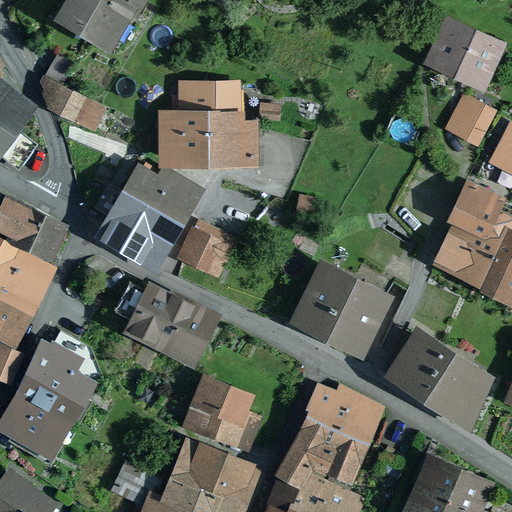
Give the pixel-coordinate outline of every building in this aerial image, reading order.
[(123,8),(130,12),(137,0),(65,0),(62,6),(106,33),(123,8)] [(448,21),(432,55),(484,80),(500,46),(448,21)] [(72,116),(94,126),(104,107),(82,95),(81,97),(51,82),(52,80),(45,76),(41,83),(51,105),(72,116)] [(28,138),(12,126),(29,103),(0,81),(0,151),(12,160),(28,138)] [(233,83),(209,83),(209,87),(209,101),(209,158),(251,157),(252,136),(232,136),(233,83)] [(165,115),(165,158),(209,158),(209,101),(209,87),(184,87),(185,115),(165,115)] [(464,98),(450,125),(477,139),(491,112),(464,98)] [(264,105),(262,116),(278,118),(279,106),(264,105)] [(511,126),(511,127),(495,158),(511,167),(511,126)] [(141,167),(127,191),(177,219),(196,186),(169,170),(165,169),(161,176),(155,172),(153,174),(141,167)] [(105,225),(110,228),(105,236),(150,264),(177,219),(127,191),(110,183),(97,205),(111,214),(105,225)] [(503,201),(470,186),(455,219),(487,236),(496,217),(503,201)] [(9,198),(0,217),(0,229),(48,252),(62,224),(9,198)] [(482,281),(508,227),(511,228),(511,220),(510,224),(496,217),(487,236),(455,219),(450,228),(452,229),(437,259),(482,281)] [(511,228),(508,227),(482,281),(511,294),(511,228)] [(211,268),(217,255),(225,258),(231,246),(197,228),(184,253),(211,268)] [(0,289),(33,306),(51,270),(0,243),(0,289)] [(323,268),(300,316),(360,346),(384,298),(323,268)] [(137,327),(191,353),(209,315),(172,297),(170,302),(131,282),(117,309),(140,320),(137,327)] [(0,334),(14,341),(33,306),(0,289),(0,334)] [(53,349),(42,343),(20,390),(78,422),(91,400),(86,397),(100,374),(89,348),(63,333),(53,349)] [(418,335),(395,370),(468,417),(487,375),(461,358),(459,361),(418,335)] [(0,365),(11,371),(19,353),(0,343),(0,365)] [(247,399),(208,382),(201,401),(239,418),(243,409),(247,399)] [(333,396),(323,416),(367,439),(382,405),(340,385),(336,393),(335,393),(333,396)] [(308,408),(311,410),(323,416),(333,396),(318,388),(308,408)] [(64,426),(73,432),(78,422),(20,390),(0,425),(48,453),(64,426)] [(249,443),(260,416),(243,409),(239,418),(201,401),(195,399),(187,419),(249,443)] [(316,462),(351,478),(367,439),(323,416),(311,410),(279,472),(284,474),(297,482),(303,473),(310,464),(314,466),(316,462)] [(255,469),(191,442),(175,477),(241,503),(255,469)] [(237,511),(241,503),(175,477),(170,475),(168,479),(128,461),(116,486),(139,497),(132,511),(237,511)] [(426,511),(465,511),(468,506),(475,509),(485,486),(431,462),(411,505),(426,511)] [(302,511),(350,511),(356,499),(303,473),(297,482),(284,474),(272,504),(289,511),(291,507),(302,511)] [(41,511),(50,501),(12,474),(0,490),(0,511),(41,511)]
